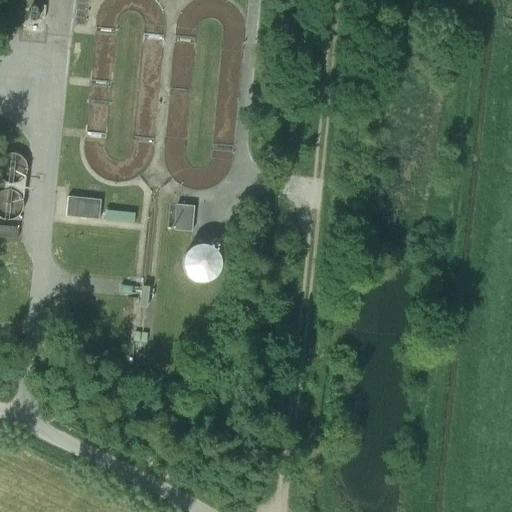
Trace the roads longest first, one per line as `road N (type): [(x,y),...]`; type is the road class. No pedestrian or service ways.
road 1 (track): [(331,0),(277,511)]
road 2 (track): [(191,511),(0,420)]
